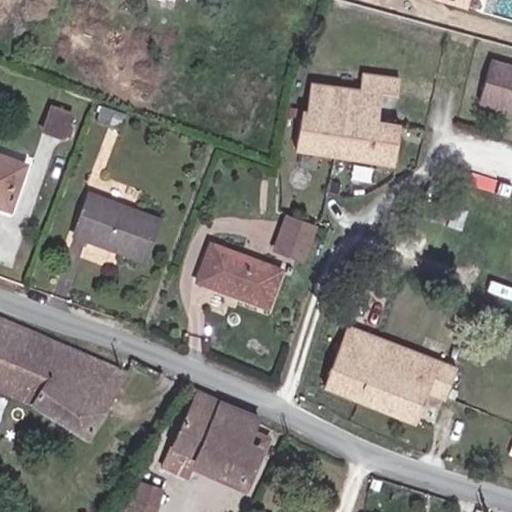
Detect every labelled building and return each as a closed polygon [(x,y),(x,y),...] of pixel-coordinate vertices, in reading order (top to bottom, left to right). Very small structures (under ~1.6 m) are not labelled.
[(511,63),(498,60),(488,99),(511,105),(511,63)] [(321,103),(314,101),(304,144),(396,165),(405,125),(383,120),(390,91),(412,96),(416,79),(378,70),(375,87),(327,76),(321,103)] [(74,113),(54,107),(46,133),(66,139),(74,113)] [(0,156),(0,205),(15,210),(29,167),(0,156)] [(91,192),(77,231),(146,256),(160,217),(91,192)] [(306,251),(317,217),(289,208),(278,243),(306,251)] [(213,240),(200,277),(271,303),(284,266),(213,240)] [(131,402),(143,381),(85,357),(0,320),(0,407),(12,412),(49,427),(101,445),(131,402)] [(351,322),(348,330),(454,371),(457,363),(351,322)] [(454,371),(348,330),(328,381),(417,415),(428,387),(445,394),(454,371)] [(260,419),(206,393),(179,460),(203,469),(249,487),(262,453),(250,449),(260,419)] [(203,469),(179,460),(174,475),(197,484),(203,469)] [(161,511),(164,504),(135,496),(129,511),(161,511)]
